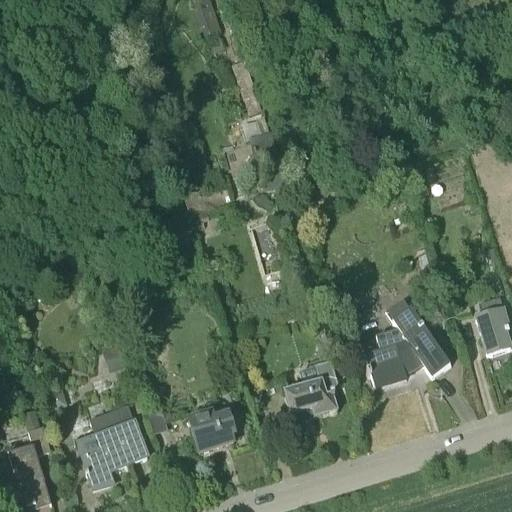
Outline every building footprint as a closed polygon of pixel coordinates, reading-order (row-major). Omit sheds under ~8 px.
[(201,9),(214,38),(227,32),(213,3),(201,9)] [(271,138),(260,141),(269,172),(281,168),(271,138)] [(420,174),(410,177),(415,195),(425,192),(420,174)] [(169,228),(170,228),(174,240),(190,234),(195,232),(192,222),(191,220),(169,228)] [(274,227),(258,231),(265,259),(280,256),(274,227)] [(425,336),(403,305),(384,319),(394,336),(359,348),(367,375),(364,376),(366,382),(370,380),(374,395),(406,386),(404,379),(421,371),(431,384),(449,371),(440,358),(445,355),(430,333),(425,336)] [(498,318),(495,307),(478,312),(481,323),(475,325),(486,361),(511,354),(506,338),(508,337),(501,317),(498,318)] [(28,328),(35,315),(27,311),(20,323),(28,328)] [(129,368),(121,349),(102,357),(110,376),(129,368)] [(338,390),(331,367),(314,373),(314,372),(298,376),(302,392),(284,397),(291,420),(297,419),(299,426),(311,422),(335,414),(334,407),(335,393),(338,390)] [(67,408),(61,393),(46,399),(52,414),(67,408)] [(232,429),(227,411),(212,416),(187,424),(198,458),(234,446),(232,440),(236,438),(234,429),(232,429)] [(39,432),(35,416),(22,419),(31,453),(7,459),(9,466),(0,468),(12,511),(48,511),(50,511),(36,461),(50,457),(42,431),(39,432)] [(54,428),(46,431),(49,442),(58,439),(54,428)] [(145,462),(134,428),(96,441),(95,438),(72,445),(77,461),(81,460),(91,496),(112,489),(108,477),(145,462)]
